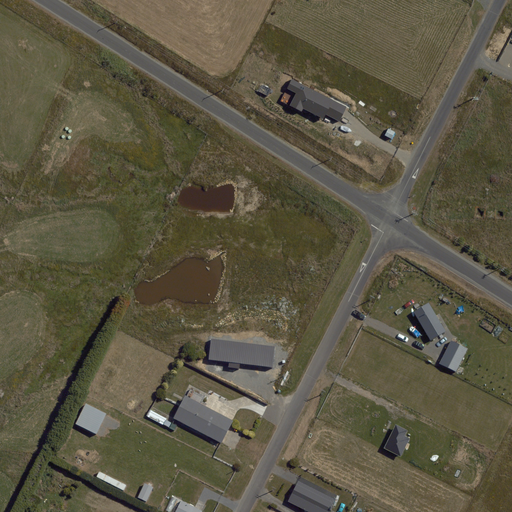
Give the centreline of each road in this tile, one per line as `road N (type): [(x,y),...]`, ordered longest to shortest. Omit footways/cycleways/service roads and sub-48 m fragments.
road 1 (residential): [(45,0),(390,218)]
road 2 (residential): [(241,511),(390,218)]
road 3 (residential): [(390,218),(501,0)]
road 4 (residential): [(390,218),(511,298)]
